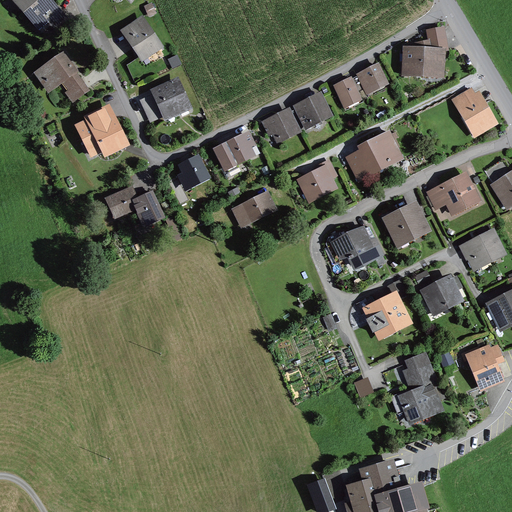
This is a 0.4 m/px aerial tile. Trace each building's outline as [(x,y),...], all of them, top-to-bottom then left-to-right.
[(16,0),(27,11),(39,0),(16,0)] [(64,19),(46,0),(39,0),(27,11),(42,28),(49,22),(54,28),(64,19)] [(135,82),(152,71),(144,58),(160,47),(142,21),(126,32),(141,54),(139,56),(140,58),(128,66),(135,82)] [(448,31),(430,35),(434,53),(448,54),(453,54),(448,31)] [(439,74),(441,54),(433,54),(431,42),(412,45),(413,48),(406,47),(405,52),(404,52),(403,68),(403,71),(407,71),(407,72),(439,74)] [(39,73),(51,89),(65,78),(73,89),(69,93),(74,100),(87,90),(73,72),(75,71),(63,56),(39,73)] [(364,73),(357,76),(364,90),(365,92),(385,82),(377,66),(364,73)] [(357,93),(364,90),(357,76),(336,86),(345,105),(359,98),(357,93)] [(155,92),(166,116),(187,105),(176,82),(155,92)] [(476,133),(493,123),(479,97),(474,100),(470,94),(457,102),(476,133)] [(320,97),(297,109),(305,125),(328,114),(320,97)] [(125,143),(108,109),(89,118),(90,121),(79,127),(94,157),(104,151),(105,153),(125,143)] [(265,125),(269,132),(273,130),(278,139),(297,130),(288,113),(265,125)] [(236,162),(256,152),(248,136),(230,145),(229,143),(217,149),(227,170),(237,165),(236,162)] [(363,149),(365,153),(349,161),(358,178),(400,157),(390,136),(363,149)] [(180,167),(184,174),(179,177),(185,187),(207,175),(198,158),(180,167)] [(484,171),(494,186),(495,186),(508,207),(511,204),(511,173),(503,159),(484,171)] [(323,171),(301,182),(310,199),(334,187),(329,178),(335,175),(329,162),(321,166),(323,171)] [(465,177),(442,189),(452,209),(463,203),(464,206),(476,200),(465,177)] [(138,206),(136,201),(131,189),(115,196),(116,197),(108,200),(115,217),(136,207),(138,206)] [(161,217),(151,194),(136,201),(138,206),(136,207),(144,225),(161,217)] [(249,203),(234,210),(238,219),(245,216),(249,223),(275,210),(267,194),(253,200),(252,198),(248,200),(249,203)] [(379,215),(389,236),(394,233),(399,243),(425,230),(414,208),(397,217),(393,208),(379,215)] [(447,208),(440,211),(444,221),(451,218),(447,208)] [(356,267),(380,255),(380,252),(376,245),(375,244),(373,245),(372,242),(375,241),(369,227),(343,240),(340,233),(329,239),(327,244),(336,264),(339,262),(342,268),(353,262),(356,267)] [(480,265),(503,253),(493,233),(469,245),(480,265)] [(413,287),(417,295),(424,292),(435,312),(459,300),(455,291),(461,287),(456,277),(450,281),(449,279),(432,288),(428,280),(413,287)] [(511,295),(491,306),(502,327),(511,321),(511,295)] [(361,315),(368,311),(380,336),(407,322),(395,297),(376,307),(371,297),(356,305),(361,315)] [(470,357),(482,387),(500,380),(488,350),(470,357)] [(412,421),(440,410),(431,387),(436,385),(425,356),(411,362),(414,370),(406,373),(414,393),(408,396),(406,392),(392,398),(398,413),(407,410),(412,421)] [(389,387),(403,382),(397,369),(384,374),(389,387)] [(361,404),(375,401),(371,384),(357,387),(361,404)] [(344,490),(350,511),(399,511),(413,508),(413,511),(425,511),(418,488),(398,494),(395,482),(399,481),(398,477),(394,478),(389,462),(364,469),(366,475),(349,480),(352,488),(344,490)] [(336,511),(327,503),(319,511),(336,511)]
